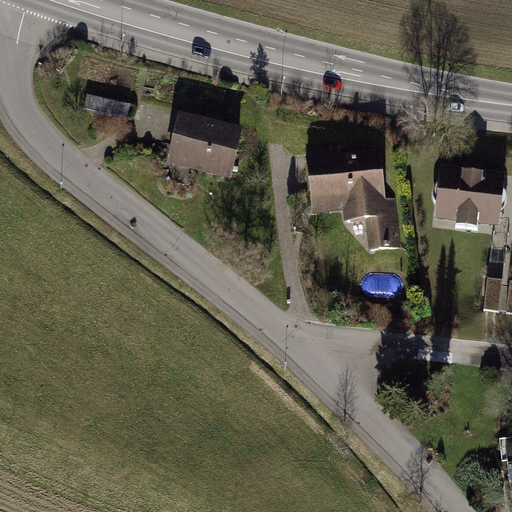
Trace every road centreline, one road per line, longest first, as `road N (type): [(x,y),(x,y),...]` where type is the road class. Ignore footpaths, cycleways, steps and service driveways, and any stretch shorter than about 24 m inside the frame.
road 1 (residential): [(22,0),(14,88),(43,139),(327,375)]
road 2 (tertiary): [(511,102),(189,34),(79,0)]
road 3 (residential): [(511,358),(382,345),(327,375)]
road 4 (residential): [(327,375),(456,511)]
